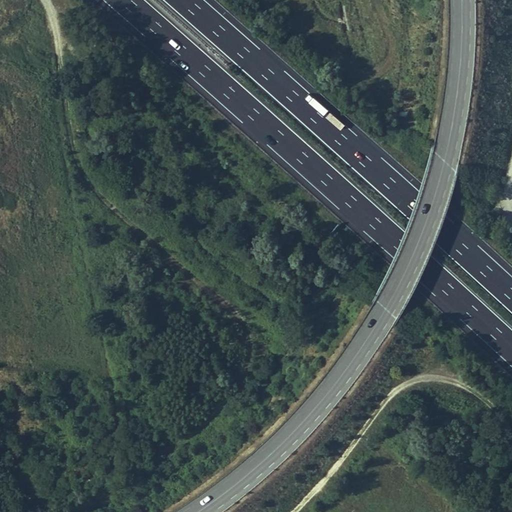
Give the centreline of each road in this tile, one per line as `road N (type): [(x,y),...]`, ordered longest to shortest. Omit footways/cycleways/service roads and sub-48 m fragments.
road 1 (track): [(76,511),(168,461),(241,387),(250,354),(233,309),(105,203),(86,176),(70,138),(47,0)]
road 2 (primary): [(460,0),(445,145),(422,229),(383,318),(304,422),(190,511)]
road 3 (motorway): [(126,0),(511,350)]
road 4 (motorway): [(511,295),(182,0)]
road 5 (track): [(511,426),(470,390),(439,379),(393,391),(296,511)]
